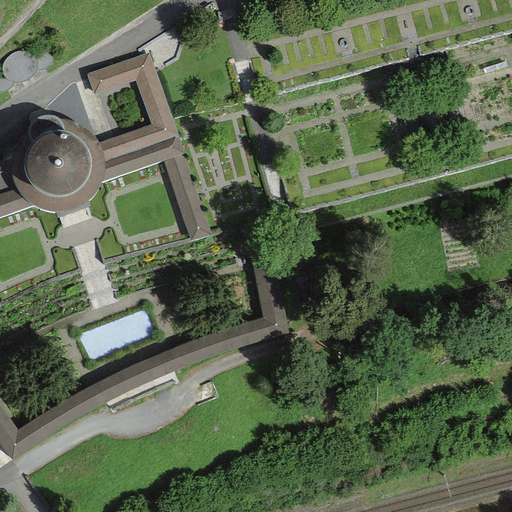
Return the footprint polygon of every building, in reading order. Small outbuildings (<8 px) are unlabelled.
[(13,89),(14,87),(21,86),(28,84),(35,78),(38,71),(43,72),(49,68),(52,62),(52,57),(49,53),(45,50),(40,51),(36,52),(31,55),(25,52),(16,53),(6,60),(2,67),(2,74),(0,75),(0,91),(3,93),(8,92),(13,89)] [(106,159),(104,181),(168,159),(192,230),(210,224),(200,193),(157,70),(152,55),(92,75),(98,91),(135,79),(150,122),(99,140),(106,159)] [(18,189),(33,204),(57,212),(76,209),(89,202),(96,195),(104,181),(106,159),(99,140),(96,136),(84,125),(66,118),(48,119),(29,128),(20,138),(13,153),(12,172),(18,189)] [(0,215),(33,204),(18,189),(0,195),(0,215)] [(0,405),(0,433),(16,456),(108,400),(180,368),(290,333),(271,235),(251,238),(264,321),(171,349),(97,382),(17,429),(0,405)]
